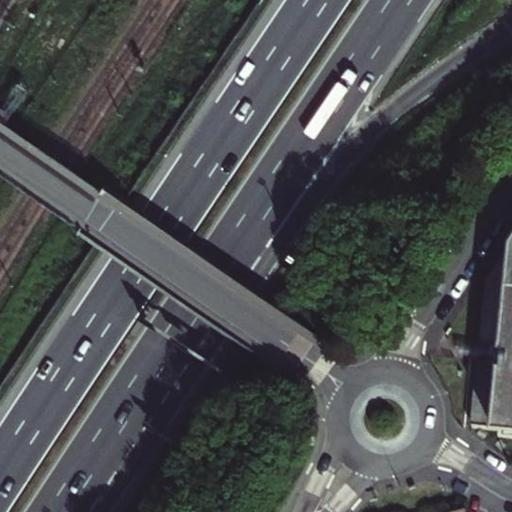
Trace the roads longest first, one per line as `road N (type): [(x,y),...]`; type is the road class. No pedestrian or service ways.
road 1 (trunk): [(316,0),(0,474)]
road 2 (trunk): [(157,356),(261,260),(368,129),(511,23)]
road 3 (trunk): [(157,356),(397,0)]
road 4 (tertiary): [(348,387),(0,145)]
road 5 (residential): [(511,169),(405,341),(370,373)]
road 6 (trunk): [(56,511),(157,356)]
road 7 (tertiary): [(417,450),(430,420),(423,393),(400,374),(370,373)]
